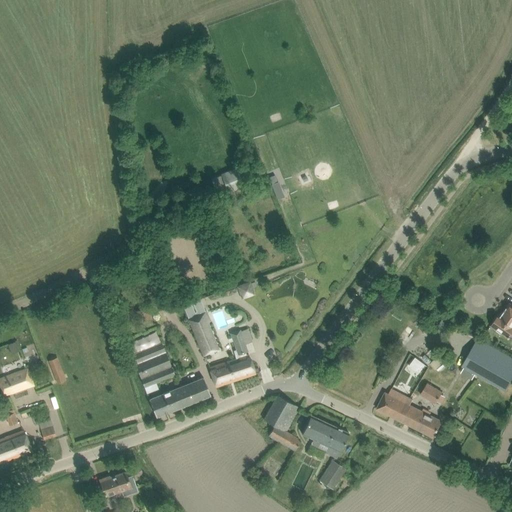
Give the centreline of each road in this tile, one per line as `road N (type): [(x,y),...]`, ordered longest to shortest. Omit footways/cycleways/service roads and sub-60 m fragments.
road 1 (residential): [(295,385),(452,171),(511,146)]
road 2 (unclassified): [(0,485),(268,386),(295,385)]
road 3 (unclassified): [(295,385),(511,488)]
